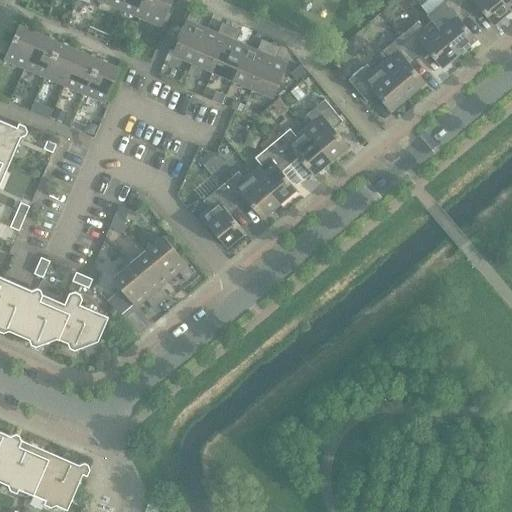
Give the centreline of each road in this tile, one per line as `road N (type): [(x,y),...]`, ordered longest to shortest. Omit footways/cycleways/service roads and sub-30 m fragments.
road 1 (residential): [(511,74),(248,295)]
road 2 (residential): [(248,295),(162,188),(99,161)]
road 3 (residential): [(248,295),(128,397),(100,410)]
road 4 (residential): [(99,161),(126,101),(208,133)]
